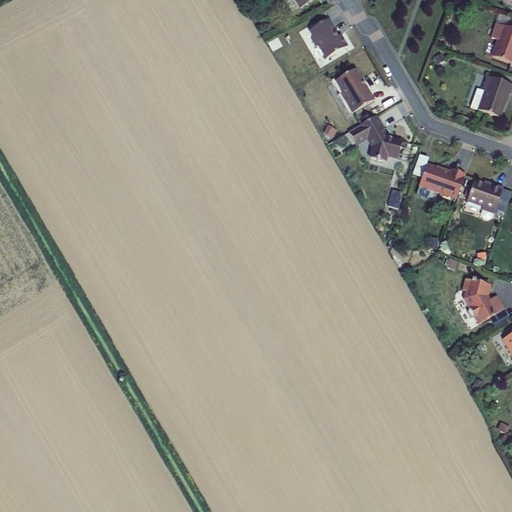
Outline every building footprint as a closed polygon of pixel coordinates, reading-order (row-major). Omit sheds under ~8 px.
[(285,0),(293,13),(317,0),(285,0)] [(511,51),(511,19),(507,18),(504,27),(499,26),(488,56),(508,64),(511,51)] [(317,49),(324,61),(347,48),(341,36),(337,38),(335,33),(336,32),(329,21),(308,33),(312,39),(310,44),(313,49),(317,49)] [(341,94),(353,114),(374,102),(355,70),(336,82),(343,93),(341,94)] [(471,108),(499,119),(508,95),(510,96),(511,89),(511,86),(487,77),(482,92),(485,93),(483,99),(475,96),(471,108)] [(482,92),(477,90),(475,96),(483,99),(485,93),(482,92)] [(384,129),(377,117),(375,118),(382,130),(384,129)] [(375,118),(358,128),(353,131),(359,141),(366,137),(368,140),(373,150),(371,160),(385,163),(386,156),(398,159),(402,142),(387,138),(382,130),(375,118)] [(435,192),(457,200),(465,176),(452,171),(451,175),(426,166),(417,196),(428,201),(429,199),(432,200),(435,192)] [(484,186),(474,182),(467,203),(482,208),(481,211),(483,212),(481,216),(483,220),(487,221),(491,220),(492,215),(494,216),(503,190),(490,185),(489,187),(484,186)] [(389,205),(400,206),(401,193),(390,192),(389,205)] [(471,319),(475,319),(479,325),(504,311),(497,300),(493,299),(489,301),(487,298),(490,287),(487,283),(476,280),(475,283),(466,280),(463,292),(466,293),(464,300),(470,310),(467,314),(471,319)] [(511,335),(503,340),(511,355),(511,335)]
